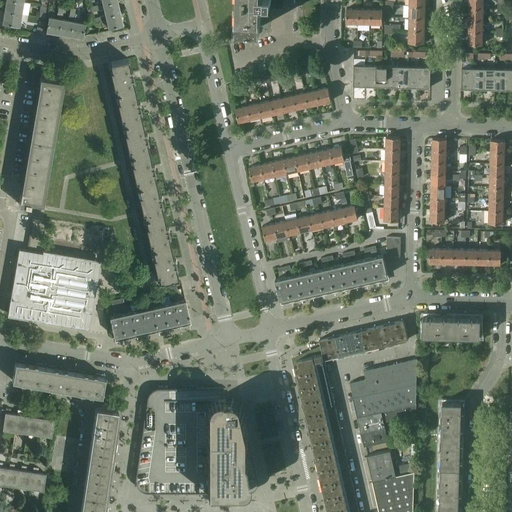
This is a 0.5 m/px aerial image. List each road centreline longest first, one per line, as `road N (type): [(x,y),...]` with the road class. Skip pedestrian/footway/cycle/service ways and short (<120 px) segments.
road 1 (residential): [(227,340),(159,34)]
road 2 (residential): [(370,511),(334,365),(411,347),(411,298)]
road 3 (residential): [(6,342),(132,363),(227,340)]
road 4 (residential): [(473,511),(475,404),(498,359),(496,300)]
road 5 (residential): [(73,511),(89,410),(82,398),(0,385)]
road 6 (residential): [(306,511),(268,330)]
road 7 (residential): [(268,330),(229,151)]
road 8 (residential): [(411,298),(414,126)]
road 9 (residential): [(229,151),(200,32),(159,34)]
road 10 (residential): [(268,330),(411,298)]
road 11 (residential): [(0,187),(24,46)]
road 12 (residential): [(24,46),(76,54),(159,34)]
road 13 (residential): [(452,127),(455,0)]
road 14 (residential): [(346,124),(330,43),(331,0)]
road 15 (residential): [(229,151),(346,124)]
